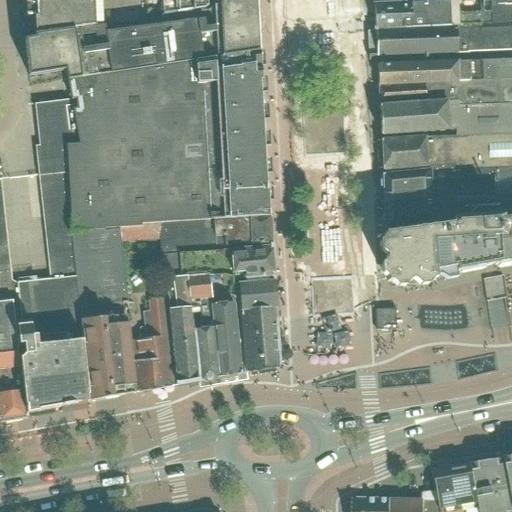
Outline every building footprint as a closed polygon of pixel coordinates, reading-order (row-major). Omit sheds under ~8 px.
[(23,0),(26,37),(66,31),(100,27),(185,16),(185,14),(208,11),(218,3),(250,0),(23,0)] [(66,31),(26,37),(25,37),(29,77),(65,73),(68,82),(260,53),(256,0),(250,0),(218,3),(208,11),(185,14),(185,16),(100,27),(66,31)] [(465,0),(374,0),(375,29),(458,27),(459,27),(457,2),(466,1),(465,0)] [(511,5),(490,7),(489,0),(465,0),(466,1),(457,2),(459,27),(458,27),(458,31),(511,28),(511,5)] [(377,55),(377,57),(377,58),(383,57),(383,56),(394,56),(394,57),(420,56),(424,52),(429,55),(511,51),(511,28),(458,31),(458,27),(375,29),(376,32),(377,32),(378,55),(377,55)] [(66,159),(68,173),(69,182),(70,186),(70,199),(71,212),(71,225),(71,233),(120,230),(160,228),(250,220),(250,221),(269,219),(266,161),(264,122),(260,53),(68,82),(71,100),(74,116),(76,129),(79,143),(65,146),(66,159)] [(511,80),(511,60),(384,65),(378,65),(379,85),(454,83),(511,80)] [(457,101),(457,102),(457,107),(511,105),(511,80),(454,83),(379,85),(380,106),(457,101)] [(35,105),(37,120),(74,116),(71,100),(35,105)] [(511,105),(457,107),(457,102),(380,107),(381,126),(382,136),(455,130),(455,135),(511,134),(511,105)] [(76,129),(74,116),(37,120),(38,134),(76,129)] [(79,143),(76,129),(38,134),(40,147),(65,145),(65,146),(79,143)] [(427,167),(437,166),(456,163),(455,168),(494,170),(511,168),(511,134),(455,135),(455,136),(431,137),(381,141),(383,172),(427,167)] [(66,159),(65,146),(65,145),(40,147),(36,147),(37,162),(66,159)] [(37,162),(39,176),(68,173),(66,159),(37,162)] [(383,176),(384,200),(430,195),(430,190),(460,190),(460,197),(494,197),(495,197),(494,170),(455,168),(456,163),(437,166),(437,171),(383,176)] [(418,225),(387,229),(387,233),(384,234),(387,282),(390,282),(395,286),(429,284),(433,280),(436,279),(436,276),(456,272),(456,273),(486,268),(486,267),(494,265),(494,266),(511,262),(511,168),(494,170),(495,197),(494,197),(494,198),(494,205),(495,205),(496,220),(453,222),(453,223),(432,226),(431,222),(418,225)] [(69,182),(68,173),(39,176),(40,189),(70,186),(69,182)] [(70,199),(70,186),(40,189),(42,202),(70,199)] [(430,195),(384,200),(385,230),(387,229),(418,225),(431,222),(432,226),(453,223),(453,222),(496,220),(495,205),(494,205),(494,198),(431,199),(430,195)] [(42,202),(43,215),(71,212),(70,199),(42,202)] [(71,225),(71,212),(43,215),(45,228),(71,225)] [(271,241),(269,219),(250,221),(250,220),(160,228),(161,240),(163,252),(215,248),(271,244),(271,241)] [(46,241),(72,238),(71,233),(71,225),(45,228),(46,241)] [(119,308),(119,305),(119,303),(120,302),(121,301),(122,301),(123,301),(124,301),(125,302),(126,303),(126,304),(127,307),(121,241),(120,230),(71,233),(72,238),(72,241),(73,251),(75,264),(76,277),(89,402),(124,396),(123,394),(122,393),(130,383),(127,361),(126,361),(125,352),(127,351),(123,316),(119,317),(118,308),(119,308)] [(0,238),(0,252),(9,252),(8,238),(0,238)] [(47,254),(73,251),(72,241),(72,238),(46,241),(47,254)] [(173,280),(186,279),(209,277),(223,275),(222,270),(234,274),(244,273),(245,280),(274,278),(272,248),(162,256),(165,281),(173,280)] [(49,267),(75,264),(73,251),(47,254),(49,267)] [(0,252),(0,267),(11,266),(9,252),(0,252)] [(150,293),(144,263),(124,267),(130,297),(150,293)] [(50,280),(76,277),(75,264),(49,267),(50,280)] [(11,266),(0,267),(0,281),(12,281),(11,266)] [(89,402),(76,277),(50,280),(17,284),(12,281),(13,301),(15,327),(26,415),(89,402)] [(198,383),(218,379),(212,320),(218,319),(216,305),(211,306),(211,299),(212,299),(209,277),(186,279),(189,304),(190,308),(189,308),(198,383)] [(176,305),(189,304),(186,279),(173,280),(176,305)] [(0,302),(13,301),(12,281),(0,281),(0,302)] [(240,296),(241,311),(276,308),(274,282),(232,286),(232,287),(228,287),(230,295),(235,296),(240,296)] [(168,349),(162,299),(148,301),(153,339),(147,340),(145,322),(139,323),(141,340),(132,341),(134,362),(133,362),(136,394),(174,387),(170,351),(168,349)] [(0,419),(26,415),(15,327),(13,301),(0,302),(0,419)] [(212,320),(218,379),(241,375),(233,302),(216,305),(218,319),(212,320)] [(177,387),(198,383),(189,308),(168,311),(177,387)] [(280,365),(276,308),(241,311),(246,374),(278,369),(280,365)] [(395,313),(379,314),(380,331),(396,330),(395,313)] [(24,423),(23,437),(40,438),(42,425),(24,423)] [(477,511),(511,511),(511,457),(470,465),(477,511)] [(438,511),(477,511),(470,465),(431,472),(435,492),(438,511)] [(421,511),(438,511),(435,492),(421,494),(421,501),(422,501),(421,511)] [(421,501),(351,500),(349,511),(421,511),(422,501),(421,501)]
